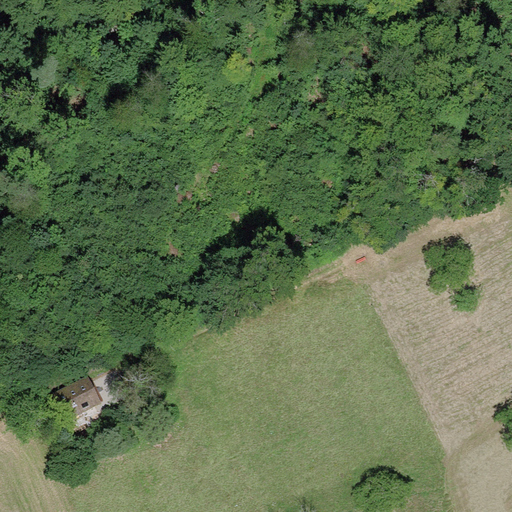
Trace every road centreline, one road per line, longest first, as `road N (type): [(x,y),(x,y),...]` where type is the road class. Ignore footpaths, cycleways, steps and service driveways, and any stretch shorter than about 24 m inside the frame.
road 1 (track): [(0,402),(511,183)]
road 2 (track): [(212,0),(185,16),(48,53),(0,51)]
